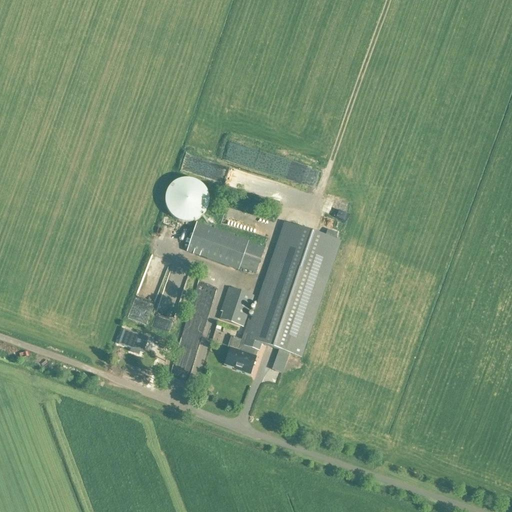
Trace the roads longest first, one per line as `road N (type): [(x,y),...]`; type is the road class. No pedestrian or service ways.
road 1 (unclassified): [(475,511),(167,400)]
road 2 (track): [(0,338),(167,400)]
